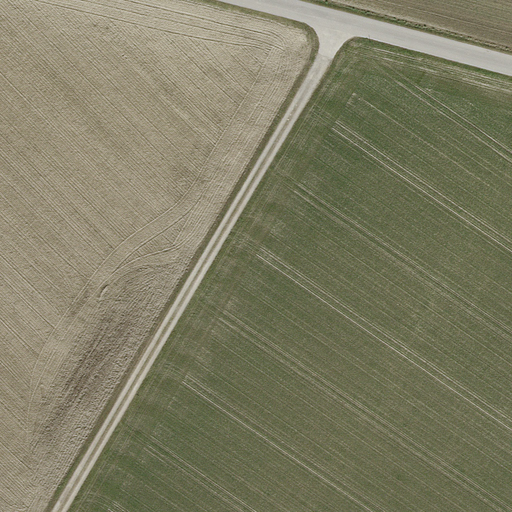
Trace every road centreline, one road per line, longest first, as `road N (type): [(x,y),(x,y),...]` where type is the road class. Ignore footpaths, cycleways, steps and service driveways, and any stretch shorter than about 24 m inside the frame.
road 1 (track): [(55,511),(342,23)]
road 2 (unclassified): [(511,66),(247,0)]
